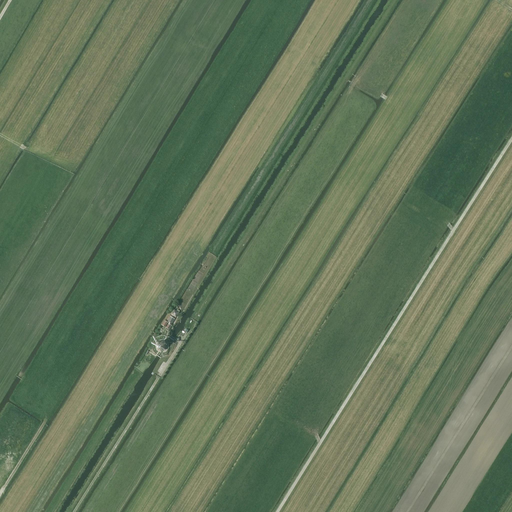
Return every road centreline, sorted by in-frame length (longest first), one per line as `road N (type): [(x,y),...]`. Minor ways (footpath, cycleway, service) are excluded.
road 1 (track): [(277,511),(511,140)]
road 2 (track): [(73,511),(190,329)]
road 3 (track): [(407,511),(511,345)]
